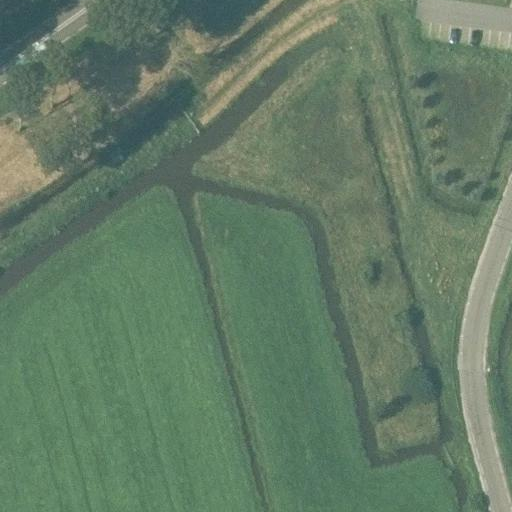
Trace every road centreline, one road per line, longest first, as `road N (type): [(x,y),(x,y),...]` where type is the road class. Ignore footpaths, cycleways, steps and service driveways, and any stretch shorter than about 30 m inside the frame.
road 1 (track): [(0,257),(188,121),(290,31),(350,2)]
road 2 (tertiary): [(503,511),(471,356),(474,323),(511,213)]
road 3 (primary): [(0,71),(100,0)]
